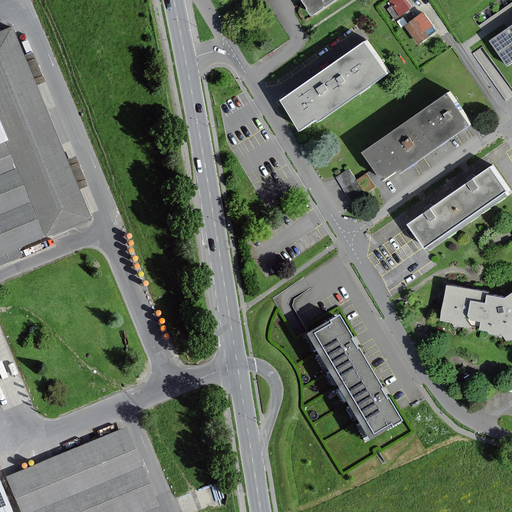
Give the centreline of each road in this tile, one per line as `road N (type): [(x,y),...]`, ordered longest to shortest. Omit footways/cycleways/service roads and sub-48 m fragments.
road 1 (primary): [(185,58),(261,511)]
road 2 (unclassified): [(511,436),(469,419),(442,397),(348,238)]
road 3 (residential): [(348,238),(510,122)]
road 4 (unclassified): [(348,238),(250,79)]
